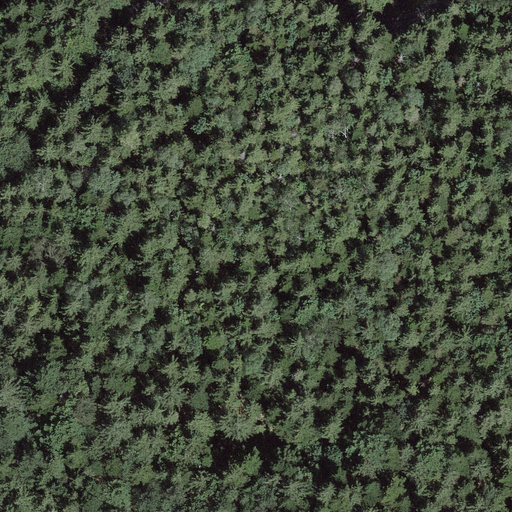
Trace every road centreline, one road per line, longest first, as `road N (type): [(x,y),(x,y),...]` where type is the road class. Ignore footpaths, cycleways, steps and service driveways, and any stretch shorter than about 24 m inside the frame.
road 1 (track): [(24,439),(207,439),(322,450),(448,511)]
road 2 (track): [(0,200),(118,26),(156,0)]
